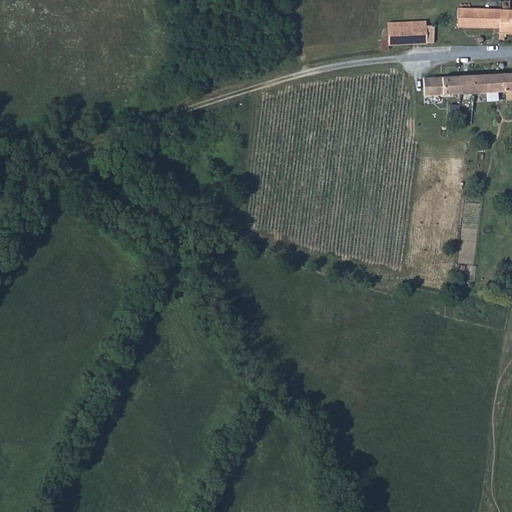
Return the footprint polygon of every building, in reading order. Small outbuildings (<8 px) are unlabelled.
[(457,23),(501,26),(503,9),(458,7),(457,23)] [(511,9),(503,9),(501,26),(501,38),(507,38),(507,32),(511,32),(511,9)] [(387,47),(387,43),(433,41),(434,24),(425,25),(387,25),(387,36),(380,37),(380,48),(387,47)] [(475,91),(506,89),(507,94),(511,93),(511,71),(474,74),(475,91)] [(423,76),(424,94),(424,96),(428,96),(428,94),(461,92),(460,74),(423,76)] [(461,92),(475,91),(474,74),(468,74),(460,74),(461,92)]
